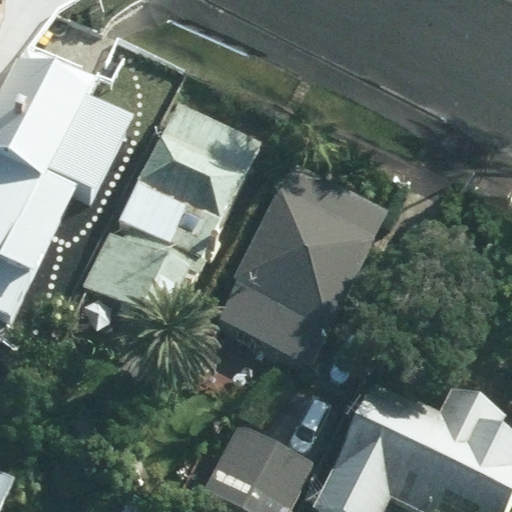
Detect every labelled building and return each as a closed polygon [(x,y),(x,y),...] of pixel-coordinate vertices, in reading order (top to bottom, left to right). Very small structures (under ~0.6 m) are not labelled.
[(0,64),(12,40),(0,33),(0,64)] [(39,64),(33,61),(0,123),(0,328),(12,335),(80,207),(95,215),(135,139),(91,116),(101,96),(85,87),(91,76),(45,52),(39,64)] [(246,155),(172,115),(81,300),(157,337),(246,155)] [(381,223),(285,175),(223,298),(228,299),(199,356),(226,370),(238,347),(302,380),(381,223)] [(436,425),(372,391),(310,511),(509,511),(511,507),(511,460),(489,449),(501,427),(449,401),(436,425)] [(290,511),(308,478),(234,437),(196,504),(208,511),(290,511)] [(0,506),(9,489),(0,484),(0,506)] [(143,511),(124,503),(119,511),(143,511)]
